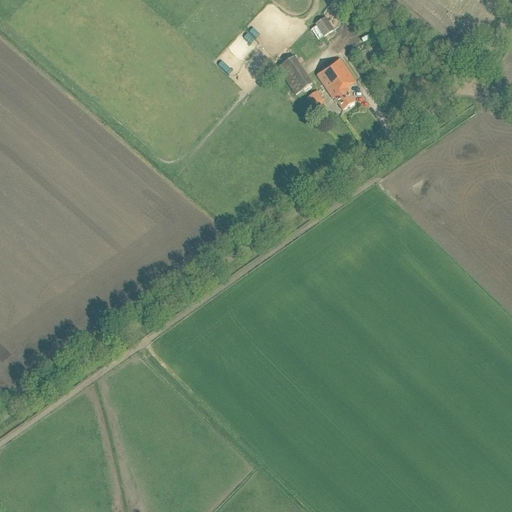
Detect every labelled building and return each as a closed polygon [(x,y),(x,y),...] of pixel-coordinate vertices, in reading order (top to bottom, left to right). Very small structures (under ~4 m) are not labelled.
[(324,40),(335,32),(327,20),(316,27),(324,40)] [(295,98),(313,86),(296,59),(277,71),(295,98)] [(354,104),(347,94),(348,93),(347,90),(355,85),(339,62),(316,78),(332,101),(333,100),(342,113),(354,104)] [(316,113),(326,107),(323,103),(324,102),(319,94),(308,101),(316,113)] [(486,290),(481,297),(489,304),(494,297),(486,290)]
